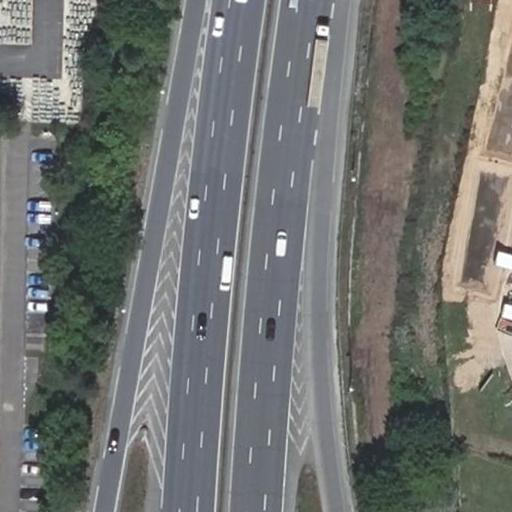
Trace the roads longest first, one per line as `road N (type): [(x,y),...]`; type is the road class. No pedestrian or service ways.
road 1 (trunk): [(198,0),(105,511)]
road 2 (trunk): [(242,0),(190,511)]
road 3 (trunk): [(337,511),(317,327),(318,192),(286,139)]
road 4 (trunk): [(258,511),(286,139)]
road 5 (trunk): [(286,139),(309,0)]
